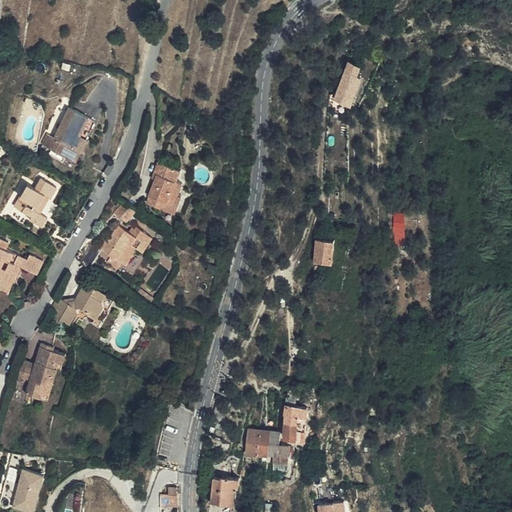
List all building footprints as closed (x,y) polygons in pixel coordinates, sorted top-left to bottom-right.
[(470,43),(468,39),(467,36),(449,42),(442,46),(437,49),(443,58),(454,52),(465,49),(463,46),(470,43)] [(474,36),(468,39),(470,43),(472,46),(477,44),(474,36)] [(343,70),(333,97),(348,103),(359,76),(343,70)] [(80,151),(85,140),(95,121),(68,108),(54,137),(80,151)] [(87,141),(85,140),(80,151),(54,137),(47,134),(42,144),(77,161),(87,141)] [(180,170),(157,162),(151,178),(155,180),(157,174),(176,182),(180,170)] [(157,174),(155,180),(148,196),(157,199),(155,206),(166,210),(168,203),(175,206),(179,195),(183,184),(176,182),(157,174)] [(27,184),(20,197),(29,202),(23,212),(31,217),(29,220),(42,227),(47,218),(40,213),(36,211),(46,194),(50,197),(51,197),(57,187),(41,178),(35,188),(27,184)] [(40,213),(50,197),(46,194),(36,211),(40,213)] [(157,199),(148,196),(146,203),(155,206),(157,199)] [(29,202),(20,197),(13,207),(23,212),(29,202)] [(136,211),(122,203),(114,213),(127,221),(136,211)] [(168,203),(166,210),(175,214),(178,207),(175,206),(168,203)] [(400,213),(394,213),(393,213),(393,227),(392,227),(392,235),(395,235),(395,242),(404,241),(403,213),(400,213)] [(144,227),(148,221),(140,216),(136,222),(144,227)] [(121,263),(126,265),(137,249),(142,252),(153,238),(152,237),(138,228),(133,234),(131,232),(119,225),(107,240),(104,238),(98,247),(111,256),(106,262),(116,269),(121,263)] [(0,238),(0,246),(6,249),(9,242),(0,238)] [(333,262),(334,239),(315,238),(314,261),(333,262)] [(0,288),(6,291),(10,282),(13,283),(20,267),(20,266),(14,262),(18,255),(6,249),(0,246),(0,288)] [(29,254),(27,259),(23,268),(37,275),(43,261),(29,254)] [(23,268),(27,259),(18,255),(14,262),(20,266),(20,267),(23,268)] [(85,281),(78,295),(75,300),(68,302),(62,299),(58,296),(52,307),(57,321),(59,323),(62,319),(71,324),(77,313),(78,312),(78,308),(81,307),(97,317),(104,305),(104,299),(107,293),(85,281)] [(145,307),(140,304),(132,299),(127,308),(140,315),(145,307)] [(57,361),(63,363),(66,353),(54,350),(55,346),(41,342),(35,362),(34,365),(26,363),(20,381),(24,383),(26,379),(29,380),(26,393),(41,398),(45,384),(52,386),(58,367),(56,367),(57,361)] [(14,380),(20,381),(26,363),(27,360),(21,358),(17,371),(14,380)] [(45,384),(41,398),(48,399),(52,386),(45,384)] [(294,388),(289,388),(287,388),(287,396),(296,397),(296,390),(294,390),(294,388)] [(295,406),(287,404),(285,414),(307,415),(308,413),(308,407),(295,406)] [(285,422),(307,423),(307,415),(285,414),(285,422)] [(284,437),(306,439),(307,423),(285,422),(284,437)] [(258,454),(260,429),(249,428),(247,454),(258,454)] [(271,430),(260,429),(258,454),(261,454),(269,454),(271,430)] [(272,454),(283,455),(284,445),(279,444),(280,430),(275,430),(271,430),(269,454),(272,454)] [(283,455),(272,454),(272,466),(283,467),(283,466),(283,455)] [(12,506),(33,511),(36,511),(47,473),(23,467),(12,506)] [(211,502),(231,504),(233,487),(237,487),(239,488),(240,477),(222,476),(222,478),(213,477),(211,502)] [(321,485),(314,485),(315,493),(317,493),(324,491),(322,485),(321,485)] [(164,507),(178,506),(176,488),(167,489),(167,496),(163,496),(164,507)] [(324,491),(317,493),(318,511),(325,511),(332,511),(331,495),(325,495),(324,491)] [(274,503),(275,494),(267,493),(266,502),(274,503)]
